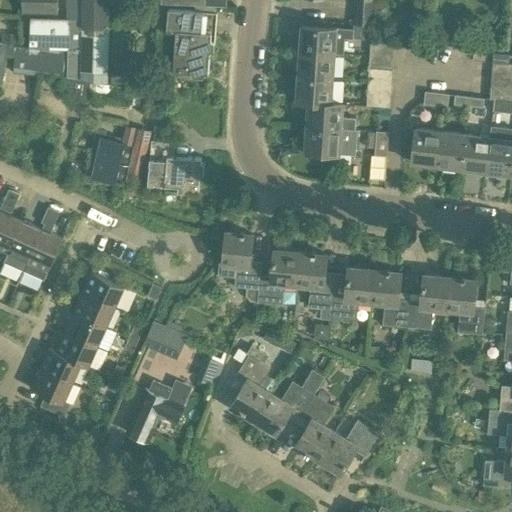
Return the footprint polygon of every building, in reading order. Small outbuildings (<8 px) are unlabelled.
[(23,11),(57,11),(57,0),(17,0),(18,1),(23,1),(23,11)] [(31,18),(30,47),(59,51),(60,48),(66,48),(67,45),(80,45),(80,0),(67,0),(67,18),(31,18)] [(67,45),(66,48),(68,48),(67,76),(106,83),(107,6),(105,6),(105,0),(80,0),(80,45),(67,45)] [(354,0),(352,24),(368,25),(369,0),(354,0)] [(208,51),(213,49),(215,12),(167,8),(165,29),(178,30),(177,49),(173,49),(171,71),(188,72),(191,76),(201,77),(203,73),(207,74),(208,51)] [(353,37),(353,31),(301,27),(299,51),(332,54),(333,53),(342,53),(343,37),(353,37)] [(3,33),(2,42),(15,43),(16,34),(3,33)] [(392,56),(393,43),(369,41),(368,55),(392,56)] [(0,84),(2,85),(6,55),(15,56),(13,72),(63,78),(66,53),(59,51),(30,47),(0,42),(0,84)] [(331,79),(332,54),(299,51),(297,76),(331,79)] [(509,64),(509,54),(492,53),(492,62),(509,64)] [(391,70),(392,56),(368,55),(367,68),(391,70)] [(138,84),(140,63),(112,61),(110,81),(138,84)] [(511,63),(509,64),(492,62),(491,76),(511,77),(511,63)] [(390,82),(391,70),(367,68),(366,81),(390,82)] [(133,88),(106,83),(67,76),(65,76),(61,94),(69,95),(69,99),(87,102),(89,94),(130,101),(133,88)] [(341,104),(341,103),(329,102),(331,79),(297,76),(295,100),(341,104)] [(511,77),(491,76),(490,87),(511,88),(511,77)] [(175,80),(163,79),(163,91),(174,92),(175,80)] [(389,95),(390,82),(366,81),(365,93),(389,95)] [(511,88),(490,87),(489,98),(511,99),(511,88)] [(445,107),(446,94),(424,91),(422,104),(445,107)] [(388,108),(389,95),(365,93),(364,106),(388,108)] [(466,105),(467,97),(453,95),(452,103),(466,105)] [(482,108),(483,99),(467,97),(466,105),(482,108)] [(354,130),(355,117),(340,116),(341,104),(295,100),(295,102),(308,102),(306,126),(354,130)] [(146,114),(154,114),(155,101),(147,101),(146,114)] [(85,175),(84,180),(93,182),(94,179),(111,183),(111,181),(126,184),(134,144),(138,129),(125,126),(122,142),(120,141),(121,139),(104,135),(105,131),(96,129),(94,135),(95,135),(85,175)] [(357,130),(354,130),(306,126),(304,152),(355,156),(357,130)] [(488,136),(484,171),(508,174),(511,143),(511,129),(489,126),(488,136)] [(435,165),(439,131),(414,128),(409,162),(435,165)] [(459,168),(463,133),(439,131),(435,165),(459,168)] [(386,157),(387,133),(387,132),(375,132),(374,156),(386,157)] [(484,171),(488,136),(463,133),(459,168),(484,171)] [(197,192),(199,175),(202,173),(203,163),(200,160),(200,157),(172,155),(173,141),(149,140),(146,194),(164,195),(165,185),(176,186),(176,191),(197,192)] [(134,144),(126,184),(137,186),(146,147),(134,144)] [(16,201),(19,194),(8,189),(5,196),(16,201)] [(12,209),(16,201),(5,196),(1,204),(12,209)] [(55,219),(58,212),(47,207),(44,214),(55,219)] [(0,249),(7,253),(22,220),(2,212),(0,215),(0,249)] [(44,223),(41,229),(42,229),(28,262),(24,271),(44,280),(62,238),(49,232),(52,227),(55,219),(44,214),(41,222),(44,223)] [(24,271),(28,262),(42,229),(41,229),(22,220),(7,253),(3,262),(24,271)] [(259,274),(261,261),(249,260),(252,234),(225,231),(222,261),(219,261),(218,275),(234,276),(233,286),(246,287),(245,294),(250,300),(256,301),(258,274),(259,274)] [(296,285),(299,251),(273,249),(271,275),(259,274),(258,274),(256,301),(282,303),(284,283),(296,285)] [(331,318),(334,292),(335,282),(323,281),(325,254),(299,251),(296,285),(311,286),(309,307),(321,308),(320,317),(331,318)] [(370,302),(371,289),(373,269),(349,267),(346,293),(334,292),(331,318),(356,321),(358,301),(370,302)] [(407,326),(409,299),(397,298),(400,272),(373,269),(371,289),(370,302),(384,303),(382,324),(407,326)] [(115,306),(122,289),(124,286),(91,272),(82,292),(115,306)] [(447,309),(449,289),(450,277),(423,274),(421,300),(409,299),(407,326),(431,328),(433,308),(447,309)] [(482,333),(484,307),(473,306),(476,279),(450,277),(449,289),(447,309),(460,311),(458,331),(482,333)] [(156,300),(160,289),(161,287),(153,284),(148,296),(156,300)] [(106,327),(115,306),(82,292),(73,312),(106,327)] [(97,347),(106,327),(73,312),(64,332),(97,347)] [(169,326),(153,319),(142,344),(177,359),(187,333),(179,330),(181,325),(171,321),(169,326)] [(137,341),(142,330),(134,326),(129,337),(137,341)] [(88,367),(97,347),(64,332),(56,352),(80,363),(80,364),(88,367)] [(132,352),(137,341),(129,337),(124,348),(132,352)] [(234,377),(243,382),(230,405),(253,419),(269,391),(270,392),(277,380),(266,373),(271,366),(259,359),(264,352),(252,345),(247,353),(248,354),(234,377)] [(71,383),(80,364),(80,363),(56,352),(48,348),(39,369),(71,383)] [(240,361),(245,353),(237,348),(231,356),(240,361)] [(207,357),(203,368),(220,374),(224,363),(207,357)] [(119,381),(124,369),(116,365),(111,377),(119,381)] [(314,394),(325,376),(313,368),(301,386),(292,381),(281,398),(270,392),(269,391),(253,419),(275,432),(289,410),(298,415),(312,393),(314,394)] [(63,416),(68,404),(63,402),(71,383),(39,369),(30,389),(45,395),(40,406),(63,416)] [(114,391),(119,381),(111,377),(106,388),(114,391)] [(145,388),(126,431),(148,441),(160,414),(176,421),(183,406),(182,405),(191,385),(176,379),(172,387),(153,378),(148,389),(145,388)] [(511,386),(502,386),(500,409),(511,410),(511,386)] [(317,458),(334,431),(323,424),(334,406),(314,394),(312,393),(298,415),(309,422),(296,445),(317,458)] [(511,410),(500,409),(499,410),(490,409),(488,434),(508,437),(507,448),(511,448),(511,410)] [(364,455),(377,433),(357,421),(347,438),(334,431),(317,458),(340,472),(354,449),(364,455)] [(87,435),(97,441),(102,433),(91,427),(87,435)] [(511,448),(507,448),(505,463),(485,461),(482,484),(508,487),(510,475),(511,475),(511,448)]
